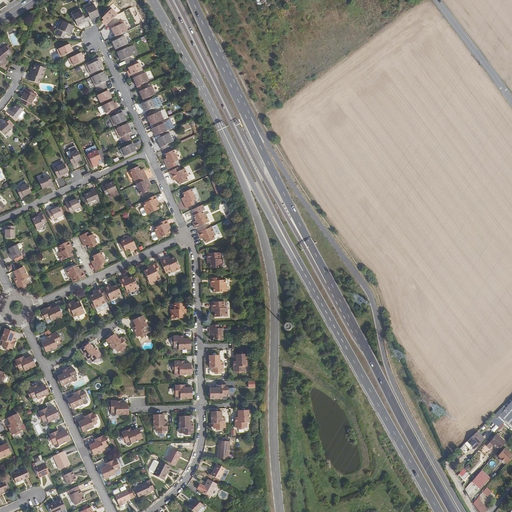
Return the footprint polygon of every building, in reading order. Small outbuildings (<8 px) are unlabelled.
[(88,14),(86,15),(89,21),(99,16),(93,3),(85,7),(88,14)] [(102,18),(108,24),(118,14),(112,8),(102,18)] [(89,21),(86,15),(83,16),(80,10),(72,14),(78,26),(89,21)] [(74,27),(62,21),(58,29),(61,30),(58,36),(64,39),(67,33),(70,35),(74,27)] [(111,26),(116,37),(128,31),(125,23),(118,26),(117,23),(111,26)] [(112,42),(116,49),(128,44),(125,36),(112,42)] [(57,50),(61,57),(73,52),(70,44),(57,50)] [(0,47),(0,64),(1,65),(6,61),(4,59),(7,56),(11,53),(10,52),(5,46),(4,45),(2,46),(0,47)] [(124,59),(127,65),(133,62),(131,57),(134,55),(130,47),(128,48),(119,51),(117,52),(121,61),(124,59)] [(82,53),(69,59),(72,66),(85,60),(82,53)] [(98,58),(85,64),(90,75),(103,69),(98,58)] [(128,68),(132,75),(143,70),(139,63),(138,63),(130,67),(128,68)] [(33,71),(32,75),(29,82),(39,85),(41,79),(42,79),(46,70),(45,69),(34,66),(33,65),(32,71),(33,71)] [(104,72),(92,78),(98,92),(107,87),(105,82),(108,80),(104,72)] [(133,78),(138,89),(144,86),(143,84),(150,81),(146,73),(133,78)] [(144,86),(138,89),(143,100),(156,94),(152,86),(145,89),(144,86)] [(23,101),(22,104),(29,109),(35,98),(32,97),(34,94),(31,92),(25,89),(23,92),(24,93),(22,96),(20,99),(23,101)] [(108,90),(97,95),(101,103),(112,98),(108,90)] [(154,99),(141,104),(145,112),(158,106),(154,99)] [(113,101),(102,106),(106,113),(117,108),(114,103),(113,101)] [(14,108),(12,111),(10,114),(17,119),(19,117),(21,119),(26,112),(15,104),(13,107),(14,108)] [(122,110),(116,112),(117,115),(110,118),(114,126),(126,120),(122,110)] [(146,115),(151,126),(164,120),(160,112),(153,115),(152,112),(146,115)] [(1,121),(0,121),(0,130),(5,136),(13,129),(6,121),(3,124),(1,121)] [(153,129),(156,136),(169,130),(165,123),(153,129)] [(128,124),(115,129),(119,138),(122,137),(125,142),(131,139),(128,134),(132,132),(128,124)] [(157,139),(162,150),(168,147),(167,145),(174,142),(170,133),(157,139)] [(133,144),(120,150),(124,157),(136,151),(133,144)] [(86,150),(88,155),(98,150),(96,146),(86,150)] [(104,154),(102,150),(98,152),(98,150),(88,155),(94,167),(99,165),(98,162),(102,160),(103,163),(104,164),(108,163),(104,154)] [(168,160),(165,162),(168,169),(176,166),(175,162),(179,160),(174,150),(165,154),(167,158),(168,160)] [(73,167),(76,165),(76,164),(80,162),(83,161),(78,151),(71,154),(73,157),(69,158),(73,167)] [(59,179),(62,177),(61,176),(65,175),(69,173),(65,164),(54,169),(59,179)] [(137,180),(139,183),(148,179),(144,171),(141,173),(140,171),(138,167),(130,171),(135,181),(137,180)] [(177,168),(170,172),(174,181),(176,180),(179,179),(179,181),(177,182),(179,185),(186,182),(185,178),(187,177),(183,170),(181,170),(179,171),(177,168)] [(47,187),(47,188),(50,186),(51,187),(54,185),(50,176),(38,181),(43,189),(47,187)] [(139,183),(136,184),(141,195),(150,191),(148,187),(147,185),(150,183),(148,179),(139,183)] [(106,185),(105,184),(102,186),(106,195),(117,190),(113,182),(109,184),(106,185)] [(21,199),(24,198),(24,197),(27,195),(32,193),(28,184),(17,189),(21,199)] [(85,195),(85,196),(88,202),(88,203),(99,198),(95,189),(91,191),(92,192),(88,193),(85,195)] [(186,199),(183,201),(186,208),(194,205),(193,201),(197,199),(195,196),(192,190),(192,189),(183,193),(185,197),(186,199)] [(155,196),(148,199),(149,200),(149,201),(144,203),(143,204),(144,207),(143,208),(146,214),(147,215),(159,209),(157,205),(156,203),(158,202),(155,196)] [(70,203),(69,201),(66,202),(70,213),(81,208),(77,199),(73,201),(70,203)] [(191,210),(195,219),(196,219),(197,221),(195,222),(193,223),(195,228),(207,223),(204,215),(202,216),(200,212),(204,211),(202,206),(191,210)] [(51,211),(51,209),(47,211),(52,221),(63,216),(59,207),(55,209),(51,211)] [(39,216),(36,218),(33,220),(38,230),(44,227),(43,224),(46,223),(43,215),(42,213),(38,215),(39,216)] [(170,234),(168,230),(167,227),(169,226),(167,220),(159,223),(160,226),(154,229),(155,232),(157,238),(158,239),(170,234)] [(4,226),(4,230),(6,230),(6,234),(6,238),(15,238),(15,226),(4,226)] [(210,228),(198,233),(199,236),(200,239),(202,238),(204,237),(205,239),(204,240),(206,243),(213,240),(212,236),(213,235),(210,228)] [(80,236),(83,244),(87,243),(88,245),(89,249),(98,244),(94,235),(90,236),(88,233),(80,236)] [(135,245),(130,233),(119,238),(123,247),(128,245),(129,244),(131,247),(135,245)] [(70,241),(59,246),(61,252),(60,252),(58,253),(62,261),(74,256),(71,251),(70,248),(73,247),(70,241)] [(9,249),(11,253),(12,256),(11,257),(12,260),(15,259),(18,258),(20,260),(24,258),(17,245),(9,249)] [(96,262),(92,264),(96,272),(104,268),(103,265),(107,263),(102,252),(93,256),(95,261),(96,262)] [(207,254),(207,260),(210,260),(210,264),(210,269),(223,268),(223,259),(221,259),(219,259),(219,253),(207,254)] [(166,259),(160,261),(166,273),(171,270),(172,272),(173,273),(180,269),(175,258),(171,260),(167,261),(166,259)] [(150,269),(148,270),(144,271),(150,284),(157,281),(156,279),(160,278),(157,272),(159,271),(156,263),(149,266),(150,269)] [(73,277),(75,283),(86,277),(84,272),(81,273),(80,269),(78,265),(66,270),(70,278),(71,278),(73,277)] [(18,280),(15,282),(18,289),(20,288),(22,289),(26,287),(27,285),(29,284),(27,280),(29,279),(24,268),(14,272),(17,278),(18,280)] [(125,277),(119,280),(122,288),(125,287),(128,293),(131,291),(132,292),(139,289),(133,277),(129,278),(126,280),(125,277)] [(211,278),(211,286),(213,285),(213,288),(213,292),(227,292),(227,284),(226,284),(226,281),(219,281),(219,278),(211,278)] [(112,289),(111,287),(110,285),(104,287),(110,299),(118,296),(117,293),(120,292),(117,285),(114,287),(114,288),(112,289)] [(107,301),(102,288),(95,291),(96,294),(94,295),(90,297),(95,307),(102,304),(101,303),(106,301),(107,301)] [(72,302),(66,305),(69,312),(71,311),(74,316),(77,315),(85,312),(80,301),(75,303),(73,304),(72,302)] [(224,302),(212,302),(212,309),(214,309),(214,312),(215,317),(228,317),(227,308),(226,308),(224,308),(224,302)] [(186,303),(172,304),(172,310),(170,310),(171,320),(185,320),(184,314),(186,314),(186,303)] [(60,311),(60,310),(57,304),(47,308),(52,319),(52,321),(52,323),(54,323),(58,322),(60,323),(64,321),(65,318),(67,317),(64,311),(60,313),(60,311)] [(137,329),(134,331),(137,337),(140,337),(141,338),(146,336),(146,333),(148,333),(146,328),(148,328),(142,316),(133,320),(136,327),(137,329)] [(218,325),(209,326),(210,334),(213,334),(213,336),(213,340),(223,340),(222,329),(218,329),(218,325)] [(12,339),(13,340),(15,333),(5,330),(1,341),(2,342),(1,346),(3,347),(4,349),(8,350),(10,349),(12,350),(15,343),(11,342),(12,339)] [(48,341),(42,344),(46,353),(58,348),(60,349),(62,348),(62,346),(61,342),(61,340),(59,336),(57,335),(56,333),(50,336),(51,340),(48,341)] [(119,340),(118,340),(114,334),(106,340),(113,350),(113,352),(114,354),(116,354),(119,351),(121,352),(125,349),(125,347),(127,346),(123,340),(120,342),(119,340)] [(180,339),(180,335),(173,335),(173,338),(171,339),(171,344),(173,345),(173,349),(175,351),(177,351),(178,349),(190,349),(190,338),(183,338),(183,339),(180,339)] [(93,350),(93,349),(89,344),(80,350),(88,360),(87,362),(88,363),(90,364),(94,361),(96,362),(100,359),(100,357),(101,356),(97,350),(94,352),(93,350)] [(236,364),(232,364),(233,372),(235,372),(237,374),(241,373),(243,371),(246,371),(248,370),(248,368),(246,366),(246,354),(236,355),(236,361),(236,364)] [(219,362),(220,362),(220,355),(209,356),(210,368),(211,368),(212,373),(214,373),(215,374),(220,374),(222,372),(224,372),(223,365),(219,365),(219,362)] [(23,361),(21,357),(15,361),(16,362),(15,364),(17,369),(19,369),(20,371),(24,370),(25,371),(36,366),(32,357),(25,359),(25,360),(23,361)] [(181,365),(181,361),(174,361),(174,363),(172,365),(173,370),(174,371),(174,375),(176,376),(178,376),(179,375),(191,375),(191,364),(184,364),(184,365),(181,365)] [(63,373),(57,376),(61,386),(73,380),(74,381),(77,380),(77,378),(76,374),(76,373),(74,368),(72,367),(71,365),(64,368),(66,372),(63,373)] [(35,389),(34,386),(27,389),(28,390),(27,392),(29,396),(29,397),(31,397),(33,401),(34,402),(35,402),(37,401),(37,399),(49,394),(44,384),(38,387),(38,388),(35,389)] [(182,388),(182,384),(175,385),(175,387),(173,389),(173,393),(175,395),(175,397),(180,397),(180,399),(192,398),(192,388),(185,388),(184,388),(182,388)] [(217,389),(217,388),(210,388),(211,399),(223,398),(223,396),(228,396),(228,394),(229,392),(229,387),(227,386),(227,384),(220,384),(220,388),(217,389)] [(74,396),(73,396),(67,399),(72,408),(83,403),(85,404),(87,403),(87,401),(86,398),(87,395),(85,391),(83,391),(82,388),(75,392),(76,395),(74,396)] [(511,397),(500,410),(503,412),(501,415),(504,418),(507,414),(511,418),(511,397)] [(117,405),(117,401),(110,401),(110,403),(109,405),(109,410),(111,411),(111,415),(112,417),(114,416),(115,415),(128,415),(127,404),(120,404),(120,405),(117,405)] [(45,409),(38,412),(39,414),(38,416),(40,420),(42,420),(44,424),(46,425),(48,424),(48,423),(59,417),(55,408),(49,410),(49,411),(46,412),(45,409)] [(221,418),(222,418),(221,411),(211,412),(211,424),(213,424),(213,429),(215,428),(216,430),(222,430),(223,429),(225,428),(225,421),(221,421),(221,418)] [(239,421),(235,421),(235,428),(238,428),(239,430),(244,430),(246,428),(247,428),(247,423),(249,423),(249,411),(238,411),(238,418),(239,418),(239,421)] [(85,420),(78,422),(83,432),(94,427),(94,425),(97,423),(97,421),(98,419),(96,415),(94,414),(93,412),(86,415),(88,419),(85,420)] [(13,427),(9,429),(12,435),(15,434),(17,435),(21,433),(22,430),(25,429),(26,427),(25,425),(23,424),(18,414),(8,418),(12,425),(12,424),(13,427)] [(163,422),(164,422),(163,415),(153,415),(153,428),(155,428),(155,432),(158,432),(159,434),(163,434),(165,432),(167,432),(167,425),(163,425),(163,422)] [(190,426),(190,423),(190,416),(179,417),(180,429),(179,430),(179,432),(180,434),(184,434),(186,435),(191,435),(192,433),(194,433),(194,426),(190,426)] [(496,426),(500,422),(496,418),(492,423),(496,426)] [(126,435),(124,431),(118,434),(118,436),(117,438),(120,443),(121,443),(123,447),(125,448),(127,447),(127,445),(139,440),(134,430),(128,433),(128,434),(126,435)] [(55,432),(49,435),(50,437),(49,439),(51,443),(53,444),(55,448),(56,448),(58,448),(59,445),(70,440),(66,431),(60,434),(57,435),(55,432)] [(475,433),(469,439),(477,447),(483,440),(475,433)] [(98,442),(95,443),(89,446),(94,456),(105,450),(104,448),(109,446),(108,444),(108,442),(106,438),(105,437),(103,436),(97,439),(98,442)] [(488,444),(497,452),(505,443),(496,436),(488,444)] [(219,446),(218,459),(229,460),(230,441),(221,441),(220,446),(219,446)] [(0,447),(0,458),(11,454),(6,444),(0,447),(0,448),(0,447)] [(502,451),(511,459),(511,457),(511,451),(506,447),(502,451)] [(173,449),(166,461),(175,466),(181,453),(173,449)] [(63,452),(54,456),(60,470),(70,465),(63,452)] [(108,466),(107,467),(100,470),(105,479),(116,474),(116,472),(120,470),(119,468),(120,466),(118,462),(116,461),(115,460),(108,462),(110,466),(108,466)] [(165,481),(167,476),(166,475),(168,471),(169,472),(171,467),(161,462),(154,475),(165,481)] [(49,474),(45,463),(37,467),(35,468),(39,476),(42,475),(43,477),(49,474)] [(217,464),(211,475),(220,480),(226,469),(217,464)] [(464,468),(458,475),(463,479),(469,472),(464,468)] [(16,483),(29,477),(25,469),(16,473),(12,475),(16,483)] [(483,469),(473,481),(481,487),(491,476),(483,469)] [(73,472),(64,476),(68,485),(77,481),(73,472)] [(198,489),(202,491),(211,496),(217,484),(208,479),(205,486),(201,484),(198,489)] [(154,489),(150,480),(147,481),(147,483),(135,489),(139,498),(151,492),(151,491),(154,489)] [(5,481),(0,483),(0,493),(8,489),(5,481)] [(493,490),(488,486),(484,491),(489,495),(493,490)] [(127,489),(115,495),(120,506),(126,503),(125,501),(131,498),(127,489)] [(82,498),(83,497),(80,490),(71,495),(75,505),(84,501),(82,498)] [(480,496),(474,502),(481,511),(484,511),(488,508),(480,496)] [(58,511),(66,509),(61,499),(58,501),(58,502),(49,506),(51,511),(58,511)] [(192,504),(191,503),(188,507),(194,511),(197,511),(204,505),(196,499),(194,502),(192,504)]
